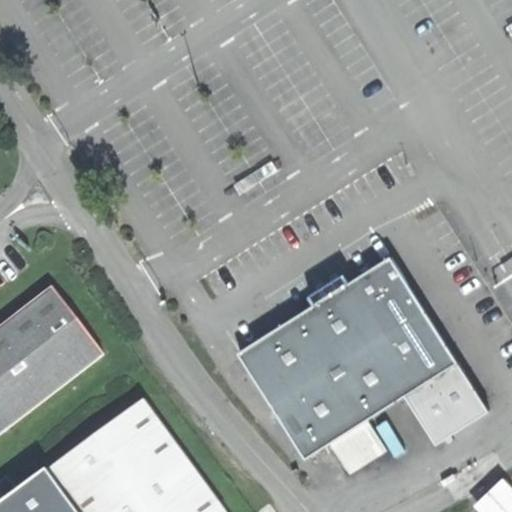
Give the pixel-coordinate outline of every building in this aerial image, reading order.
[(371,270),(245,349),(281,407),(311,454),(424,383),(443,371),(462,359),(396,254),(371,270)] [(0,329),(0,435),(110,350),(58,284),(0,329)] [(476,382),(462,359),(443,371),(460,398),(476,382)] [(460,398),(443,371),(424,383),(441,410),(460,398)] [(230,511),(150,398),(52,466),(84,511),(230,511)] [(84,511),(52,466),(0,503),(0,511),(84,511)] [(481,511),(511,511),(511,486),(506,481),(477,508),(481,511)]
